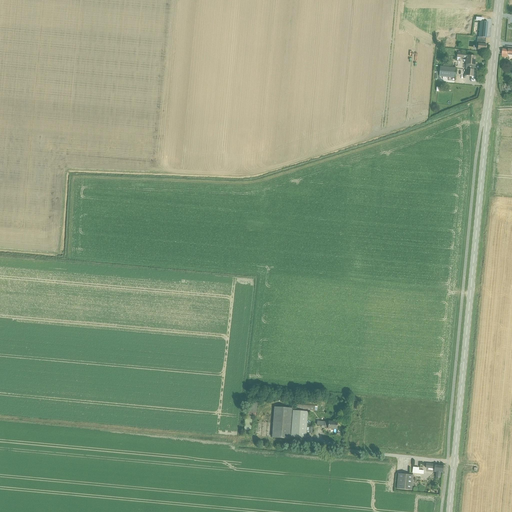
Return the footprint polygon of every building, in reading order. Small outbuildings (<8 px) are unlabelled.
[(480,22),(479,37),(486,38),(488,22),(480,22)] [(477,40),(477,45),(478,46),(478,50),(485,50),(486,49),(486,47),(485,46),(486,44),(485,44),(486,38),(479,37),(477,37),(477,40)] [(466,65),(465,69),(466,69),(466,76),(473,76),(473,70),(474,70),(474,65),(475,57),(467,56),(467,54),(457,53),(457,57),(466,58),(466,65)] [(455,78),(456,68),(440,67),(439,76),(455,78)] [(308,413),(292,412),(292,408),(274,407),(272,437),(290,439),(290,436),(306,438),(308,413)] [(443,466),(426,464),(426,468),(434,469),(434,472),(435,472),(435,477),(440,478),(440,472),(442,473),(443,466)] [(412,491),(413,476),(398,474),(397,489),(412,491)]
